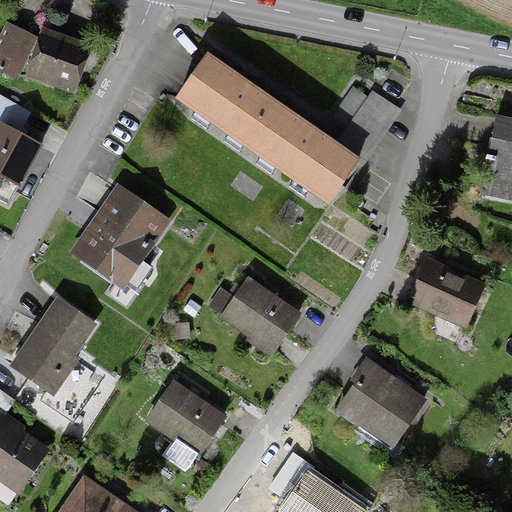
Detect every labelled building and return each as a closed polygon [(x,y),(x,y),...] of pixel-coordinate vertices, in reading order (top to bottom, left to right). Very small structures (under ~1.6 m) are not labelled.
[(108,34),(58,17),(42,64),(92,81),(108,34)] [(254,151),(285,107),(208,53),(177,97),(254,151)] [(285,107),(254,151),(329,204),(396,110),(362,86),(326,136),(285,107)] [(14,112),(0,136),(0,157),(34,178),(58,138),(14,112)] [(511,117),(497,115),(481,194),(510,200),(511,190),(511,117)] [(138,200),(90,271),(132,299),(137,292),(154,304),(175,273),(160,263),(166,253),(178,261),(204,222),(159,192),(149,207),(138,200)] [(410,305),(472,331),(491,285),(429,260),(410,305)] [(222,290),(211,307),(273,349),(298,314),(248,280),(235,299),(222,290)] [(74,355),(97,321),(56,294),(9,366),(56,397),(81,359),(74,355)] [(368,357),(335,409),(398,448),(431,396),(368,357)] [(175,384),(146,425),(176,447),(165,463),(188,480),(202,461),(195,456),(222,418),(175,384)] [(0,488),(16,500),(46,455),(0,423),(0,488)] [(54,511),(134,511),(83,474),(54,511)]
